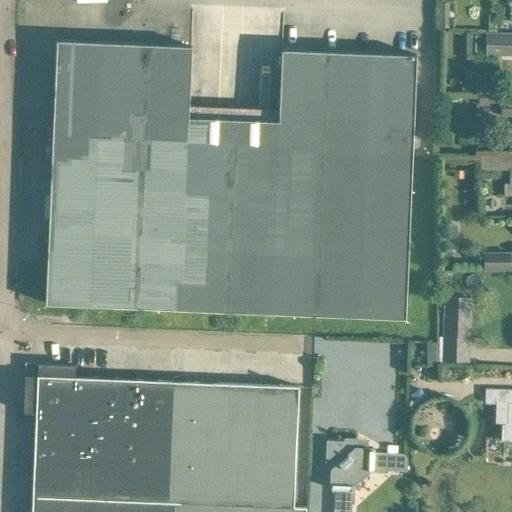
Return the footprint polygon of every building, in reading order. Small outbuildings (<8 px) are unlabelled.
[(439,2),(440,28),(450,28),(449,2),(439,2)] [(511,53),(511,35),(488,35),(487,53),(511,53)] [(416,54),(380,53),(281,49),(278,120),(188,117),(191,45),(56,40),(45,303),(405,318),(416,54)] [(468,93),(477,93),(496,94),(497,79),(477,79),(468,78),(468,93)] [(494,95),(479,95),(479,106),(494,107),(494,95)] [(502,115),(511,115),(511,100),(502,101),(502,115)] [(511,155),(480,156),(481,170),(509,170),(510,185),(505,185),(505,196),(511,195),(511,155)] [(457,250),(457,238),(444,238),(444,250),(457,250)] [(511,272),(511,254),(483,254),(483,272),(511,272)] [(439,338),(439,361),(470,363),(472,299),(445,298),(443,338),(439,338)] [(414,363),(416,338),(406,338),(405,362),(414,363)] [(136,420),(138,379),(75,377),(75,364),(38,363),(37,375),(25,374),(23,412),(36,413),(36,416),(136,420)] [(172,511),(177,381),(138,379),(136,420),(134,460),(132,500),(131,511),(172,511)] [(177,381),(172,511),(305,511),(305,506),(293,506),(298,386),(177,381)] [(511,390),(485,389),(485,402),(496,402),(495,423),(504,423),(503,439),(511,439),(511,390)] [(134,460),(136,420),(36,416),(34,456),(134,460)] [(403,454),(401,454),(374,453),(375,449),(355,448),(356,440),(346,440),(346,443),(332,442),(328,446),(327,471),(332,471),(331,489),(335,489),(333,511),(350,511),(351,504),(354,504),(354,487),(370,472),(387,473),(387,470),(407,471),(407,461),(407,459),(407,458),(406,457),(405,456),(405,455),(404,455),(403,454)] [(132,500),(134,460),(34,456),(32,496),(132,500)] [(131,511),(132,500),(32,496),(31,511),(131,511)]
